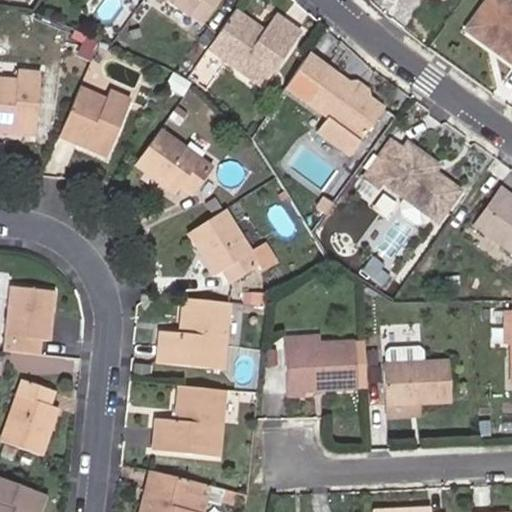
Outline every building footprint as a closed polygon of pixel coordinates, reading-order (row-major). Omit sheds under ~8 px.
[(165,0),(185,15),(189,11),(202,23),(220,0),(165,0)] [(511,0),(500,0),(477,34),(511,59),(511,0)] [(265,31),(237,9),(209,47),(261,85),(304,30),(280,12),(265,31)] [(314,57),(291,90),(331,120),(322,133),(353,156),(387,112),(314,57)] [(0,82),(0,134),(39,138),(46,78),(17,76),(17,83),(0,82)] [(82,84),(60,135),(108,157),(133,100),(113,90),(110,96),(82,84)] [(161,132),(136,168),(177,194),(180,188),(195,198),(212,170),(161,132)] [(367,179),(380,188),(385,182),(408,200),(433,218),(440,223),(462,194),(442,179),(439,183),(434,179),(441,169),(412,146),(407,153),(394,143),(367,179)] [(511,196),(501,189),(474,225),(511,252),(511,202),(511,203),(511,201),(511,196)] [(433,218),(408,200),(403,205),(403,216),(418,227),(428,224),(433,218)] [(231,208),(191,232),(218,276),(225,272),(233,285),(264,265),(265,268),(281,258),(269,240),(256,248),(231,208)] [(7,354),(43,357),(44,341),(54,342),(58,294),(13,289),(7,354)] [(235,295),(192,291),(189,323),(169,322),(167,356),(228,362),(235,295)] [(281,343),(281,351),(316,349),(315,342),(281,343)] [(316,349),(281,351),(283,400),(299,399),(299,395),(354,392),(351,348),(316,349)] [(446,360),(380,363),(382,404),(447,400),(446,360)] [(3,442),(41,456),(57,409),(49,405),(55,390),(25,380),(3,442)] [(227,391),(178,385),(174,423),(156,420),(152,453),(218,460),(227,391)] [(246,493),(151,470),(140,511),(192,511),(196,498),(220,504),(220,500),(233,503),(234,499),(243,501),(246,493)] [(0,511),(40,511),(47,495),(0,475),(0,511)] [(426,511),(425,503),(371,506),(371,511),(441,511),(442,511),(435,511),(426,511)]
